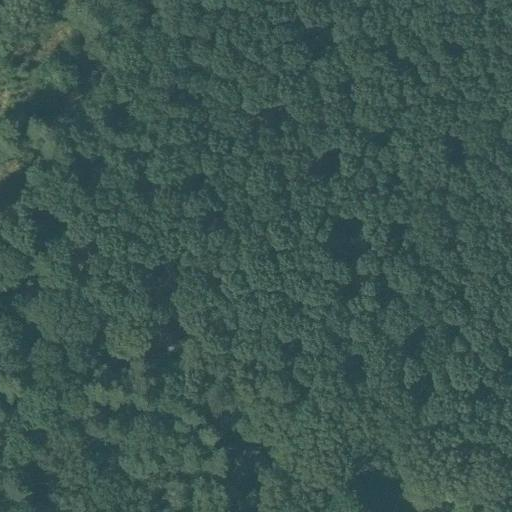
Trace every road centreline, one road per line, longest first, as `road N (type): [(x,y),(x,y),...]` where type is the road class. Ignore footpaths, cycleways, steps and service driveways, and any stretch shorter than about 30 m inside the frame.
road 1 (unclassified): [(511,494),(0,300)]
road 2 (unknown): [(0,267),(511,456)]
